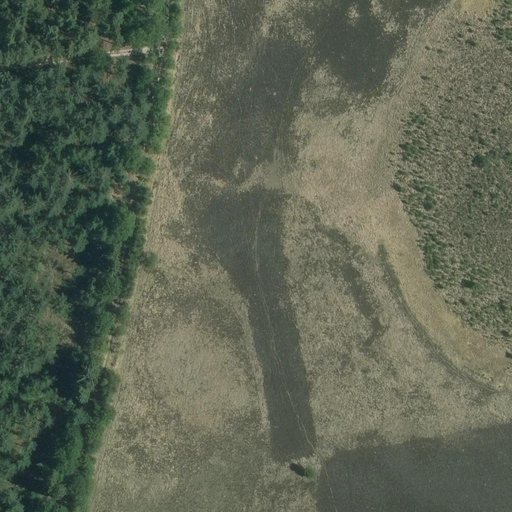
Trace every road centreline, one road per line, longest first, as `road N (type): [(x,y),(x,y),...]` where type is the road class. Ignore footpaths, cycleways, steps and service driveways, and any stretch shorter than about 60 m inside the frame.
road 1 (track): [(54,511),(160,42)]
road 2 (track): [(0,65),(160,42)]
